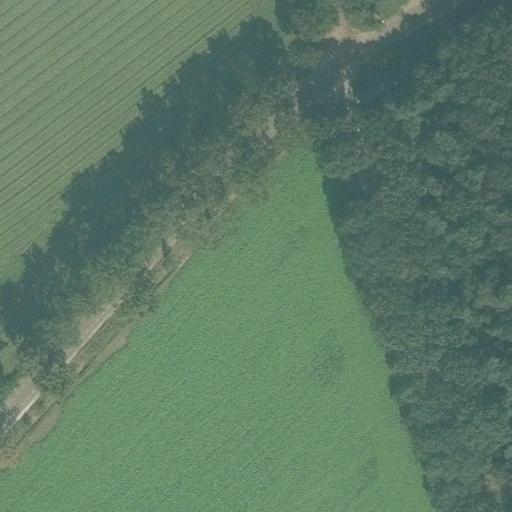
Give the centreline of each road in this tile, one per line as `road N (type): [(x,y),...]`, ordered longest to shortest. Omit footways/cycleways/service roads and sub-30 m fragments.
road 1 (tertiary): [(0,421),(232,160),(321,75)]
road 2 (unclassified): [(476,511),(341,106),(321,75)]
